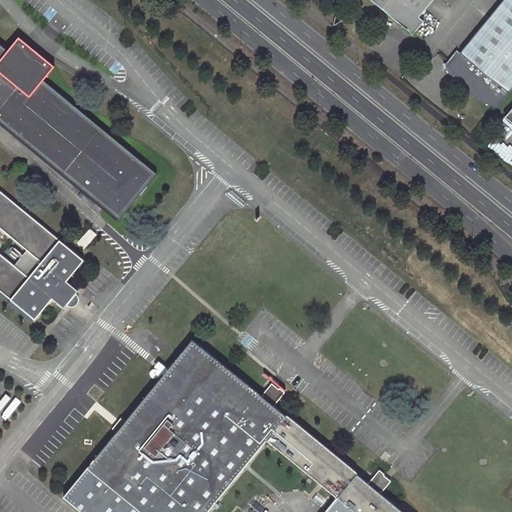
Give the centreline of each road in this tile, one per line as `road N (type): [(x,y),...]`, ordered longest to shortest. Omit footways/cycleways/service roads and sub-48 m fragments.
road 1 (primary): [(205,0),(511,256)]
road 2 (primary): [(511,202),(265,0)]
road 3 (unknown): [(150,270),(0,133)]
